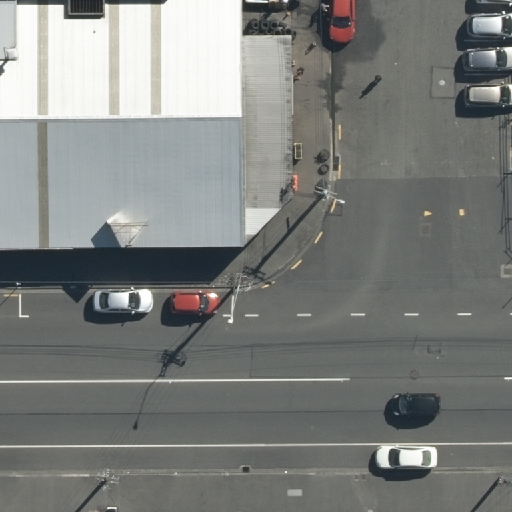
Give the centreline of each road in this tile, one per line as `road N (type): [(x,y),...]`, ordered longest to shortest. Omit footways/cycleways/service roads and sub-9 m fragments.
road 1 (tertiary): [(0,378),(427,376)]
road 2 (unclassified): [(423,0),(427,376)]
